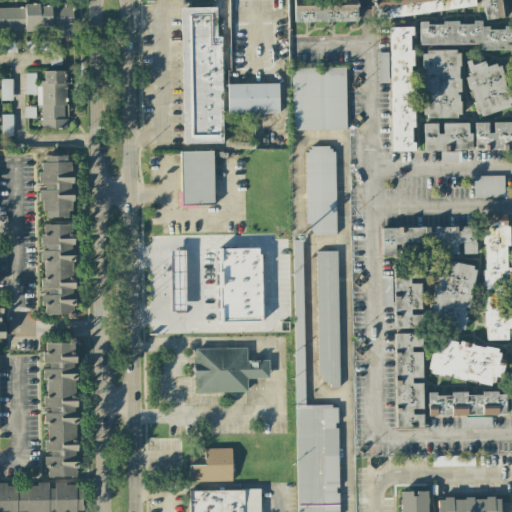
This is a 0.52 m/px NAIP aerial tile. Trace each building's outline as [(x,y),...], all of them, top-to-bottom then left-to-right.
[(293,0),(294,23),(357,22),(356,0),(293,0)] [(475,6),(474,0),(375,0),(378,20),(475,6)] [(481,0),(483,20),(508,17),(505,0),(481,0)] [(72,5),(24,5),(24,8),(0,7),(0,31),(53,31),(53,36),(73,36),(72,5)] [(223,143),(221,36),(216,37),(216,8),(180,8),(183,144),(223,143)] [(419,45),(481,44),(481,50),(511,50),(511,28),(481,29),(481,23),(419,23),(419,45)] [(390,151),(412,151),(411,27),(389,27),(390,151)] [(423,118),(459,117),(459,92),(459,51),(422,51),(423,118)] [(477,116),(511,107),(500,63),(486,67),(484,61),(471,65),(470,61),(466,62),(469,75),(466,76),(477,116)] [(293,131),(346,130),(345,67),(291,69),(293,131)] [(42,129),(66,128),(66,71),(43,71),(43,87),(35,87),(35,74),(24,74),(25,95),(36,95),(36,105),(41,105),(42,129)] [(12,101),(12,80),(1,80),(1,101),(12,101)] [(227,84),(228,114),(279,114),(278,83),(227,84)] [(2,136),(13,135),(13,115),(1,115),(2,136)] [(474,123),(474,151),(511,149),(511,122),(493,123),(493,133),(488,133),(487,123),(474,123)] [(423,124),(424,152),(450,152),(450,162),(458,162),(458,151),(470,150),(470,123),(442,123),(443,134),(437,134),(437,123),(423,124)] [(307,236),(335,235),(334,146),(306,147),(307,236)] [(213,205),(213,151),(180,152),(180,206),(213,205)] [(41,184),(41,218),(71,218),(71,156),(41,156),(41,184)] [(473,176),(474,198),(504,197),(503,175),(473,176)] [(485,340),(507,340),(507,329),(511,329),(511,309),(507,309),(506,247),(508,247),(508,215),(483,215),(485,340)] [(73,224),(41,225),(41,248),(41,279),(41,292),(42,292),(43,315),(74,314),(73,224)] [(380,228),(380,256),(395,255),(395,253),(457,252),(456,245),(461,245),(462,254),(475,254),(475,227),(458,227),(380,228)] [(296,511),(338,511),(337,406),(304,406),(302,240),(293,241),(296,511)] [(260,248),(217,250),(219,322),(262,321),(260,248)] [(337,251),(316,252),(318,385),(339,385),(337,251)] [(439,261),(430,314),(447,317),(445,328),(463,331),(467,308),(468,308),(475,266),(439,261)] [(393,328),(421,329),(422,315),(411,315),(411,309),(420,309),(421,284),(410,283),(410,278),(420,278),(420,265),(401,265),(401,277),(382,277),(381,307),(393,307),(393,328)] [(395,429),(422,428),(422,414),(412,415),(412,409),(422,409),(422,380),(421,352),(411,352),(411,347),(420,347),(420,333),(394,334),(395,374),(402,374),(402,381),(394,382),(395,429)] [(492,385),(494,376),(501,378),(505,361),(497,359),(499,350),(433,338),(427,373),(492,385)] [(76,343),(43,343),(43,363),(44,363),(44,410),(45,410),(44,454),(45,454),(45,477),(75,477),(76,343)] [(247,392),(247,379),(269,378),(268,360),(247,361),(246,348),(194,349),(195,393),(247,392)] [(505,415),(505,395),(497,395),(497,392),(482,392),(482,394),(427,395),(428,417),(505,415)] [(231,481),(231,449),(204,449),(205,458),(189,458),(189,482),(231,481)] [(474,455),(431,456),(431,467),(474,466),(474,455)] [(0,511),(75,511),(82,511),(82,489),(76,489),(74,483),(53,483),(46,480),(21,490),(17,490),(14,485),(0,484),(0,511)] [(189,492),(189,511),(259,511),(259,490),(189,492)] [(427,511),(427,491),(413,492),(413,491),(400,491),(400,511),(427,511)] [(509,511),(509,499),(437,499),(437,511),(509,511)]
